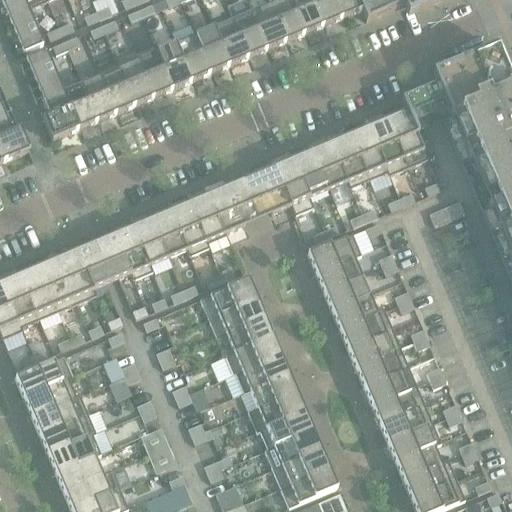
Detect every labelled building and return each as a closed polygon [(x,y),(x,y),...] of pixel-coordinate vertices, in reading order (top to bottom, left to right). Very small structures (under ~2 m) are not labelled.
[(44,48),(29,14),(26,7),(25,7),(22,0),(18,0),(2,7),(23,57),(44,48)] [(47,6),(44,0),(22,0),(25,7),(26,7),(29,14),(47,6)] [(137,9),(133,0),(121,5),(125,14),(137,9)] [(149,3),(147,0),(133,0),(137,9),(149,3)] [(181,6),(177,0),(172,0),(165,3),(169,12),(181,6)] [(305,38),(288,0),(287,0),(288,0),(270,8),(287,46),(305,38)] [(324,30),(310,0),(288,0),(305,38),(324,30)] [(343,22),(333,0),(310,0),(324,30),(343,22)] [(362,14),(356,0),(333,0),(343,22),(361,15),(362,14)] [(356,0),(362,14),(361,15),(366,26),(367,25),(403,10),(407,21),(456,0),(356,0)] [(287,46),(270,8),(251,16),(268,54),(287,46)] [(155,17),(151,9),(139,14),(143,22),(155,17)] [(111,19),(108,11),(95,16),(99,25),(111,19)] [(143,22),(139,14),(127,19),(131,28),(143,22)] [(99,25),(95,16),(83,21),(87,30),(99,25)] [(268,54),(251,16),(233,24),(249,62),(268,54)] [(249,62),(233,24),(214,31),(230,70),(249,62)] [(118,33),(114,25),(102,30),(105,38),(118,33)] [(73,35),(70,27),(58,32),(61,40),(73,35)] [(105,38),(102,30),(90,35),(93,43),(105,38)] [(230,70),(214,31),(195,39),(211,78),(230,70)] [(61,40),(58,32),(46,37),(49,46),(61,40)] [(211,78),(195,39),(176,47),(193,86),(211,78)] [(80,49),(76,41),(64,46),(68,54),(80,49)] [(68,54),(64,46),(52,51),(56,60),(68,54)] [(193,86),(176,47),(158,55),(155,48),(174,94),(193,86)] [(174,94),(155,48),(136,56),(135,53),(134,53),(155,102),(174,94)] [(511,87),(496,51),(432,78),(436,89),(442,102),(452,98),(477,158),(467,162),(468,163),(473,161),(485,189),(479,191),(480,192),(490,188),(511,240),(511,258),(509,260),(509,261),(511,259),(511,87)] [(155,102),(134,53),(115,61),(136,110),(155,102)] [(64,95),(46,54),(25,62),(50,120),(70,111),(64,95)] [(136,110),(115,61),(114,62),(115,65),(98,72),(117,118),(136,110)] [(117,118),(98,72),(97,73),(99,80),(82,87),(99,126),(117,118)] [(99,126),(82,87),(64,95),(70,111),(80,134),(99,126)] [(0,140),(12,135),(0,106),(0,140)] [(80,134),(70,111),(50,120),(42,123),(52,146),(80,134)] [(428,164),(407,115),(388,123),(409,171),(428,164)] [(409,171),(388,123),(369,131),(390,179),(409,171)] [(390,179),(369,131),(350,139),(369,184),(387,177),(388,180),(390,179)] [(20,132),(12,135),(0,140),(0,164),(1,167),(29,155),(20,132)] [(369,184),(350,139),(331,147),(350,192),(369,184)] [(350,192),(331,147),(312,155),(329,194),(346,186),(349,193),(350,192)] [(329,194),(312,155),(293,163),(310,202),(329,194)] [(310,202),(293,163),(275,171),(291,210),(296,221),(315,213),(310,202)] [(291,210),(275,171),(242,185),(228,191),(244,229),(258,224),(291,210)] [(440,196),(436,187),(424,192),(427,201),(440,196)] [(244,229),(228,191),(189,207),(208,252),(209,252),(207,245),(244,229)] [(415,206),(411,198),(399,203),(403,211),(415,206)] [(403,211),(399,203),(387,208),(390,216),(403,211)] [(459,206),(429,218),(434,232),(465,219),(459,206)] [(208,252),(189,207),(170,215),(190,260),(208,252)] [(377,222),(373,214),(361,219),(365,227),(377,222)] [(190,260),(170,215),(152,223),(168,262),(186,254),(189,261),(190,260)] [(365,227),(361,219),(349,224),(353,232),(365,227)] [(168,262),(152,223),(133,231),(152,276),(153,276),(150,269),(168,262)] [(381,236),(378,228),(365,234),(368,242),(381,236)] [(339,238),(335,230),(323,235),(327,243),(339,238)] [(152,276),(133,231),(114,239),(133,284),(152,276)] [(327,243),(323,235),(311,240),(315,248),(327,243)] [(133,284),(114,239),(95,247),(77,255),(94,293),(112,286),(129,278),(132,285),(133,284)] [(361,259),(352,239),(307,258),(315,278),(361,259)] [(96,300),(77,255),(58,263),(77,308),(96,300)] [(362,281),(354,263),(361,260),(361,259),(315,278),(323,297),(362,281)] [(394,267),(391,259),(378,264),(381,272),(394,267)] [(77,308),(58,263),(39,271),(58,316),(77,308)] [(398,275),(394,267),(381,272),(385,281),(398,275)] [(58,316),(39,271),(20,279),(40,324),(58,316)] [(235,282),(232,274),(219,279),(223,287),(235,282)] [(40,324),(20,279),(2,287),(22,336),(23,335),(21,332),(40,324)] [(223,287),(219,279),(205,285),(209,293),(223,287)] [(370,300),(362,281),(323,297),(331,316),(370,300)] [(208,324),(257,303),(248,283),(200,304),(208,324)] [(22,336),(2,287),(0,287),(0,335),(3,343),(22,336)] [(198,298),(194,289),(182,295),(185,303),(198,298)] [(185,303),(182,295),(170,300),(173,308),(185,303)] [(410,304),(407,296),(394,302),(397,310),(410,304)] [(339,335),(384,316),(384,314),(377,317),(370,300),(331,316),(339,335)] [(167,311),(163,303),(151,308),(155,316),(167,311)] [(216,343),(265,322),(257,303),(208,324),(216,343)] [(414,312),(410,304),(397,310),(401,318),(414,312)] [(148,319),(144,310),(131,316),(135,324),(148,319)] [(347,354),(392,334),(384,316),(339,335),(347,354)] [(123,329),(119,321),(107,326),(110,335),(123,329)] [(159,331),(156,322),(142,328),(146,336),(159,331)] [(273,341),(265,322),(216,343),(226,339),(234,357),(273,341)] [(103,338),(100,329),(87,335),(91,343),(103,338)] [(355,372),(400,353),(392,334),(347,354),(355,372)] [(426,342),(423,334),(409,339),(413,347),(426,342)] [(85,346),(81,337),(69,343),(72,351),(85,346)] [(124,345),(120,337),(107,343),(111,351),(124,345)] [(235,379),(280,359),(273,341),(234,357),(241,375),(235,377),(235,379)] [(430,350),(426,342),(413,347),(416,356),(430,350)] [(72,351),(69,343),(57,348),(60,356),(72,351)] [(47,362),(43,353),(31,359),(35,367),(47,362)] [(172,360),(168,353),(155,358),(159,366),(172,360)] [(401,373),(394,356),(401,354),(400,353),(355,372),(363,391),(408,372),(408,371),(401,373)] [(35,367),(31,359),(19,364),(23,372),(35,367)] [(243,397),(288,378),(280,359),(235,379),(243,397)] [(175,369),(172,360),(159,366),(162,375),(175,369)] [(23,401),(72,381),(63,361),(15,382),(23,401)] [(137,375),(133,368),(120,373),(124,381),(137,375)] [(371,410),(416,391),(408,372),(363,391),(371,410)] [(442,379),(439,372),(426,377),(429,385),(442,379)] [(140,384),(137,375),(124,381),(127,390),(140,384)] [(248,418),(296,397),(288,378),(243,397),(243,398),(250,395),(257,412),(247,416),(248,418)] [(446,388),(442,379),(429,385),(433,394),(446,388)] [(31,420),(80,400),(79,399),(76,400),(69,383),(72,382),(72,381),(23,401),(31,420)] [(188,398),(184,390),(171,396),(175,404),(188,398)] [(379,429),(424,409),(416,391),(371,410),(379,429)] [(256,437),(304,416),(296,397),(248,418),(256,437)] [(191,407),(188,398),(175,404),(178,412),(191,407)] [(39,439),(88,418),(80,400),(31,420),(39,439)] [(153,413),(149,405),(136,411),(140,419),(153,413)] [(387,447),(432,428),(424,409),(379,429),(387,447)] [(458,417),(455,409),(441,415),(445,423),(458,417)] [(156,422),(153,413),(140,419),(143,427),(156,422)] [(267,454),(312,435),(304,416),(256,437),(259,436),(267,454)] [(462,426),(458,417),(445,423),(448,431),(462,426)] [(47,458),(96,437),(88,418),(39,439),(47,458)] [(204,436),(200,428),(187,433),(191,442),(204,436)] [(395,466),(440,447),(432,428),(387,447),(395,466)] [(209,433),(204,436),(191,442),(194,450),(213,442),(209,433)] [(272,474),(320,453),(312,435),(267,454),(267,455),(274,452),(281,469),(271,473),(272,474)] [(100,457),(93,440),(96,439),(96,437),(47,458),(55,477),(100,457)] [(169,451),(165,443),(152,448),(156,456),(169,451)] [(441,467),(434,451),(441,448),(440,447),(395,466),(403,485),(448,466),(448,465),(441,467)] [(474,455),(471,447),(457,452),(461,461),(474,455)] [(172,459),(169,451),(156,456),(159,465),(172,459)] [(280,493),(328,472),(320,453),(272,474),(280,493)] [(478,463),(474,455),(461,461),(464,469),(478,463)] [(101,478),(94,461),(101,459),(100,457),(55,477),(63,495),(111,475),(111,474),(101,478)] [(225,472),(222,463),(203,471),(207,480),(220,474),(225,472)] [(411,504),(456,485),(448,466),(403,485),(411,504)] [(287,511),(289,511),(337,492),(328,472),(280,493),(287,511)] [(223,482),(220,474),(207,480),(210,488),(223,482)] [(69,511),(75,511),(119,494),(111,475),(63,495),(69,511)] [(185,489),(181,480),(168,486),(172,494),(185,489)] [(446,511),(464,504),(456,485),(411,504),(414,511),(446,511)] [(490,494),(487,485),(474,490),(477,499),(490,494)] [(188,497),(185,489),(172,494),(175,502),(188,497)] [(234,490),(215,498),(219,509),(220,511),(234,511),(236,511),(243,509),(234,490)] [(127,511),(119,494),(75,511),(127,511)] [(502,506),(498,497),(486,502),(490,511),(502,506)] [(344,511),(338,498),(317,507),(319,511),(344,511)]
